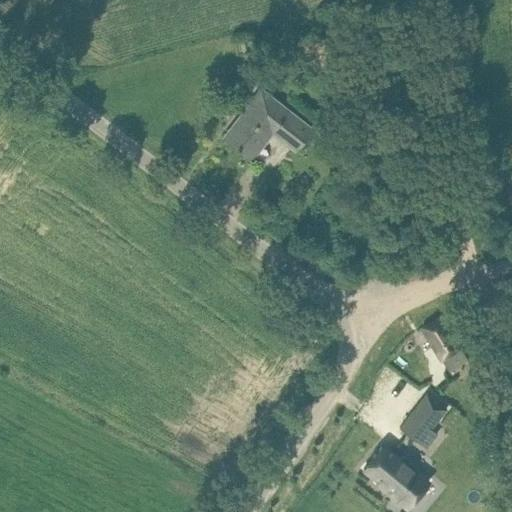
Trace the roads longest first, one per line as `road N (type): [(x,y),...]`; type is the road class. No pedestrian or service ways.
road 1 (unclassified): [(249,511),(346,370),(346,323),(125,146),(0,60)]
road 2 (track): [(467,276),(449,154),(444,0)]
road 3 (track): [(467,276),(346,323)]
